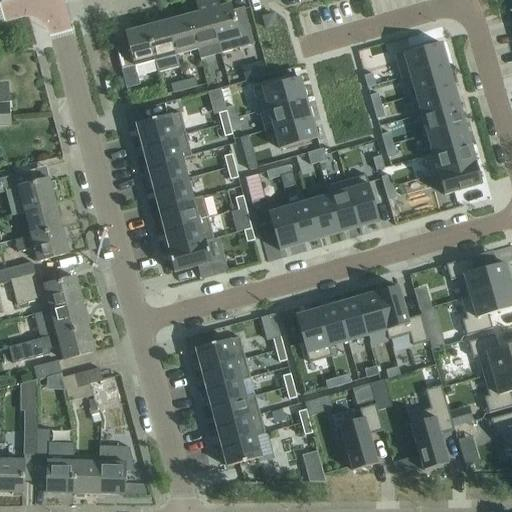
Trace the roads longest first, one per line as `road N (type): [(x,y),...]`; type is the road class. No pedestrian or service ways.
road 1 (residential): [(138,319),(511,216)]
road 2 (residential): [(138,319),(55,13)]
road 3 (residential): [(184,511),(138,319)]
road 4 (residential): [(468,0),(304,46)]
